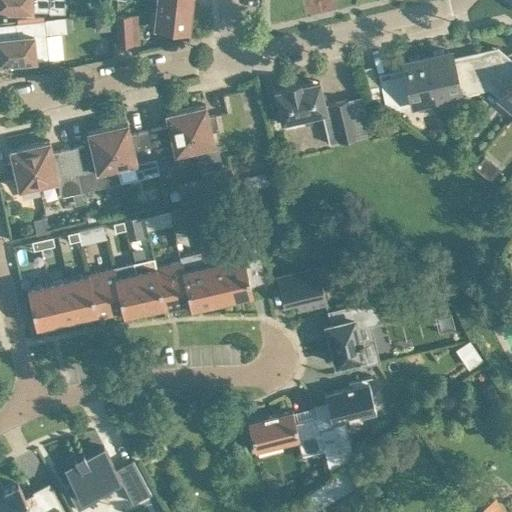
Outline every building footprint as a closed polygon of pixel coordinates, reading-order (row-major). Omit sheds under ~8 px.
[(0,0),(0,9),(49,10),(49,0),(0,0)] [(154,26),(189,30),(191,5),(156,1),(154,26)] [(130,13),(116,14),(118,44),(132,43),(130,13)] [(16,35),(0,36),(0,62),(49,58),(46,33),(66,31),(64,17),(15,21),(16,35)] [(434,54),(426,56),(436,97),(459,92),(459,94),(477,90),(478,90),(485,88),(478,56),(453,61),(451,55),(450,50),(443,52),(442,49),(433,51),(434,54)] [(511,65),(495,52),(478,56),(485,88),(486,88),(490,87),(499,95),(511,106),(511,65)] [(405,72),(379,78),(384,98),(385,104),(393,110),(395,109),(413,105),(412,102),(436,97),(426,56),(418,57),(417,54),(409,56),(409,59),(402,61),(404,68),(405,72)] [(321,112),(328,143),(356,136),(347,98),(324,103),(319,80),(300,84),(299,82),(285,85),(286,87),(274,90),(281,121),(285,120),(286,124),(299,121),(298,117),(321,112)] [(208,115),(205,103),(185,108),(194,147),(214,143),(211,130),(218,128),(215,113),(208,115)] [(168,124),(149,128),(155,156),(158,167),(178,162),(176,152),(194,147),(185,108),(165,112),(168,124)] [(394,116),(373,121),(376,133),(397,128),(394,116)] [(127,121),(107,126),(116,165),(155,156),(149,128),(130,133),(127,121)] [(84,143),(71,146),(77,174),(77,175),(79,185),(80,189),(100,185),(96,170),(116,165),(107,126),(87,130),(89,137),(90,142),(84,143)] [(60,193),(80,189),(79,185),(77,175),(77,174),(71,146),(52,151),(49,139),(29,144),(38,183),(57,179),(60,193)] [(19,188),(38,183),(29,144),(9,148),(12,160),(5,162),(8,177),(16,175),(19,188)] [(213,170),(200,173),(201,177),(203,186),(216,183),(213,170)] [(177,183),(181,199),(205,194),(203,186),(201,177),(177,183)] [(191,199),(193,207),(204,205),(202,196),(191,199)] [(189,205),(169,209),(171,218),(191,213),(189,205)] [(169,209),(159,212),(160,220),(171,218),(169,209)] [(36,232),(49,229),(46,215),(37,217),(37,219),(33,219),(36,232)] [(123,220),(113,222),(115,230),(125,228),(123,220)] [(107,223),(82,229),(85,240),(110,234),(107,223)] [(78,230),(67,232),(69,241),(79,238),(78,230)] [(52,235),(42,238),(44,246),(54,244),(52,235)] [(42,238),(31,240),(33,249),(44,246),(42,238)] [(220,251),(231,297),(252,292),(251,289),(266,285),(256,243),(220,251)] [(199,249),(178,254),(180,260),(190,303),(190,307),(191,307),(211,302),(202,264),(201,256),(199,249)] [(231,297),(220,251),(201,256),(211,302),(231,297)] [(165,309),(153,256),(133,261),(144,309),(163,304),(164,309),(165,309)] [(153,256),(165,309),(190,303),(180,260),(156,266),(153,256)] [(144,309),(133,261),(113,267),(124,313),(144,309)] [(276,276),(282,301),(295,297),(298,308),(325,301),(317,266),(276,276)] [(113,267),(87,273),(97,316),(122,310),(123,314),(124,313),(113,267)] [(97,316),(87,273),(68,277),(76,316),(95,311),(96,316),(97,316)] [(76,316),(68,277),(48,282),(57,320),(76,316)] [(27,287),(36,325),(57,320),(48,282),(27,287)] [(330,322),(326,323),(336,363),(358,357),(360,364),(364,364),(359,343),(363,343),(361,338),(358,338),(355,327),(374,322),(384,320),(382,312),(401,307),(398,292),(379,296),(327,310),(330,322)] [(471,365),(486,357),(475,337),(460,345),(471,365)] [(333,425),(318,429),(323,448),(326,459),(328,468),(352,452),(344,418),(376,410),(368,381),(367,381),(366,377),(372,376),(371,375),(347,381),(348,382),(350,381),(351,385),(324,392),(326,400),(333,425)] [(318,429),(315,415),(295,421),(292,409),(248,420),(255,448),(297,437),(302,454),(323,448),(318,429)] [(142,438),(143,425),(126,424),(125,438),(142,438)] [(115,467),(104,445),(85,455),(83,452),(82,453),(75,457),(74,457),(76,460),(64,466),(72,481),(65,485),(78,509),(80,508),(79,506),(97,496),(94,489),(118,476),(132,501),(150,491),(132,458),(115,467)] [(302,499),(309,511),(314,511),(356,488),(347,472),(302,499)] [(17,482),(0,491),(0,511),(65,511),(49,481),(32,490),(33,492),(25,496),(17,482)] [(471,485),(457,493),(468,511),(505,511),(496,496),(482,504),(471,485)]
